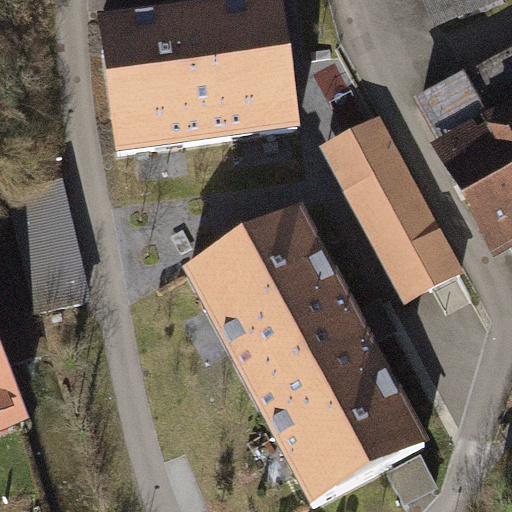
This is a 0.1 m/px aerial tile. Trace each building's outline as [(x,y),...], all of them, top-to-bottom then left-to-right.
[(511,0),(427,0),(444,40),(511,12),(511,0)] [(108,33),(127,162),(294,137),(275,8),(108,33)] [(377,125),(317,158),(403,313),(462,280),(377,125)] [(511,132),(444,170),(500,269),(511,262),(511,132)] [(330,511),(429,461),(303,219),(184,280),(303,511),(330,511)] [(0,435),(23,426),(0,371),(0,435)]
